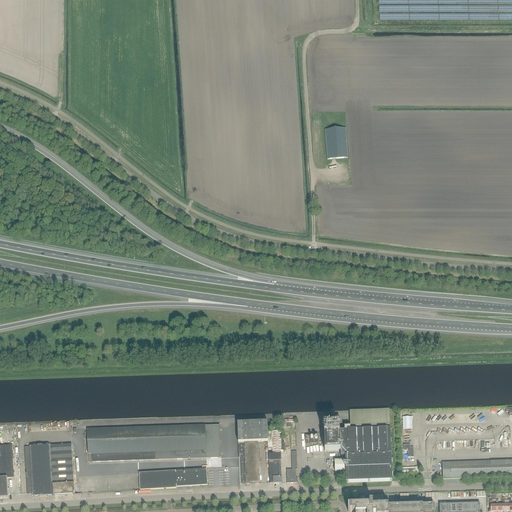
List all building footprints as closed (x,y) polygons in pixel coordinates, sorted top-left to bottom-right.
[(346,129),(325,130),(328,160),(348,159),(346,129)] [(390,429),(389,411),(389,410),(349,411),(350,427),(344,427),(344,431),(340,431),(339,417),(323,417),(325,452),(340,451),(341,456),(345,456),(345,461),(335,462),(335,472),(346,472),(346,483),(392,481),(390,429)] [(412,417),(403,417),(403,429),(413,429),(412,417)] [(242,484),(246,484),(246,485),(259,484),(258,443),(268,442),(267,422),(237,424),(238,458),(241,458),(242,484)] [(92,455),(92,462),(221,458),(220,426),(205,426),(87,430),(88,455),(89,455),(92,455)] [(268,454),(269,484),(273,484),(282,484),(281,454),(283,454),(282,431),(275,432),(275,427),(271,428),(272,454),(268,454)] [(309,435),(309,436),(310,444),(318,444),(318,435),(309,435)] [(33,497),(74,494),(71,445),(24,447),(27,490),(27,494),(33,494),(33,497)] [(414,457),(414,451),(411,451),(411,445),(404,445),(404,451),(408,451),(408,458),(414,457)] [(0,499),(8,499),(7,479),(14,478),(12,446),(0,446),(0,499)] [(297,470),(297,456),(297,451),(291,452),(291,457),(292,470),(286,470),(287,484),(296,483),(298,483),(297,478),(296,478),(296,470),(297,470)] [(511,460),(498,461),(499,478),(511,477),(511,460)] [(498,461),(490,462),(491,478),(499,478),(498,461)] [(475,479),(474,462),(458,463),(459,479),(475,479)] [(475,479),(491,478),(490,462),(474,462),(475,479)] [(442,463),(443,480),(459,479),(458,463),(442,463)] [(404,475),(420,474),(419,467),(403,467),(404,475)] [(208,486),(207,470),(207,469),(139,473),(140,491),(177,488),(177,487),(207,486),(208,486)]
